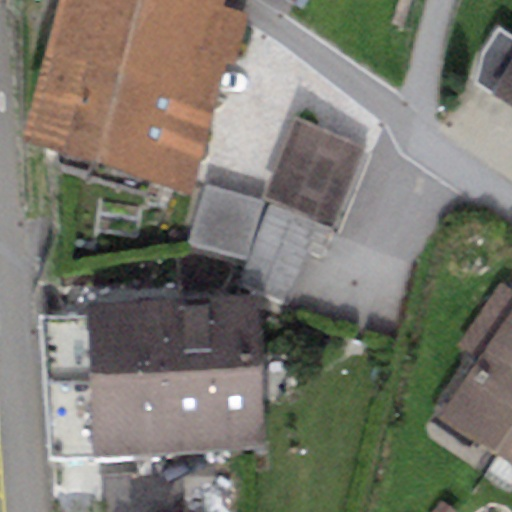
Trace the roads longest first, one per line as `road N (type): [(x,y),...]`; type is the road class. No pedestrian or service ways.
road 1 (residential): [(0,178),(24,511)]
road 2 (residential): [(441,0),(414,141),(511,209)]
